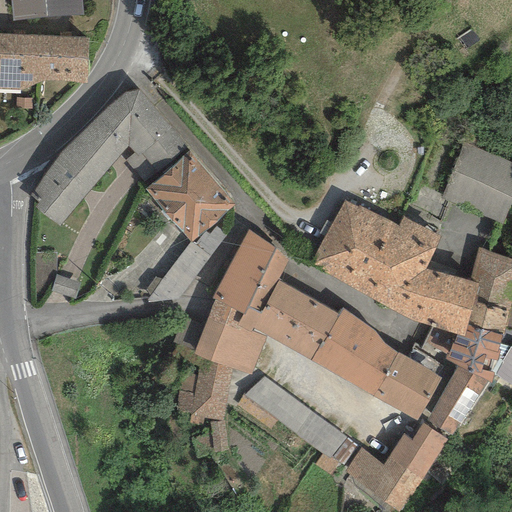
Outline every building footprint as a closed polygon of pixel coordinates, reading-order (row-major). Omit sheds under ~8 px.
[(10,0),(13,25),(84,19),(81,0),(10,0)] [(0,37),(0,92),(24,94),(42,85),(86,86),(87,43),(0,37)] [(62,153),(33,198),(60,229),(123,154),(143,181),(183,150),(139,93),(124,96),(62,153)] [(511,166),(464,148),(443,202),(503,225),(511,200),(511,166)] [(189,158),(146,196),(191,246),(234,208),(189,158)] [(344,201),(312,269),(417,329),(429,332),(464,341),(467,328),(479,289),(469,286),(426,272),(441,240),(403,220),(397,228),(344,201)] [(232,372),(250,376),(266,341),(251,333),(275,284),(286,261),(247,235),(214,304),(193,362),(200,364),(232,372)] [(511,263),(478,252),(469,286),(479,289),(467,328),(504,340),(511,302),(511,263)] [(275,284),(251,333),(266,341),(417,425),(440,383),(404,361),(386,351),(375,334),(344,312),(338,318),(275,284)] [(511,367),(511,327),(499,362),(511,367)] [(464,341),(429,332),(421,348),(414,345),(404,361),(440,383),(450,367),(456,371),(485,387),(491,389),(504,340),(467,328),(464,341)] [(223,422),(232,372),(200,364),(197,376),(180,375),(175,414),(209,421),(214,451),(229,451),(223,422)] [(485,387),(456,371),(427,423),(450,439),(485,387)] [(329,461),(346,438),(265,379),(245,397),(329,461)] [(382,467),(360,449),(344,475),(393,511),(400,511),(447,443),(423,427),(410,442),(403,438),(382,467)]
